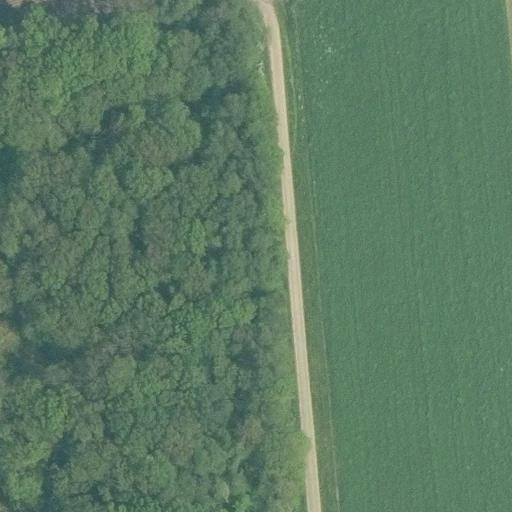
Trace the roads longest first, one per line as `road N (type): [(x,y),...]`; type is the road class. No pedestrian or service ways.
road 1 (unclassified): [(312,511),(269,18),(258,0)]
road 2 (track): [(148,0),(0,38)]
